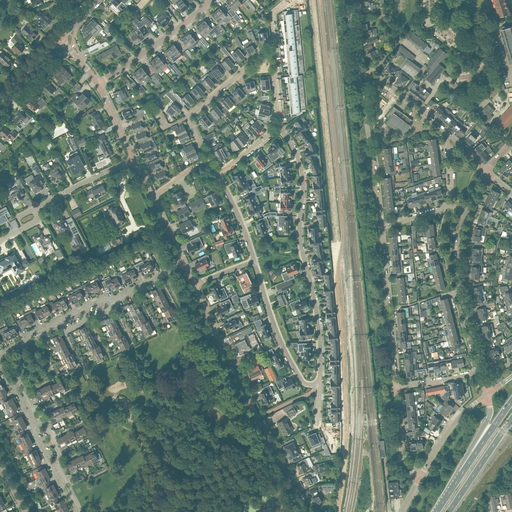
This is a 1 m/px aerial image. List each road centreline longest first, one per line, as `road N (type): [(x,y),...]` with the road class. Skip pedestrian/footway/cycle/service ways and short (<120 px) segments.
road 1 (residential): [(281,131),(301,171),(299,237),(315,305),(319,382)]
road 2 (residential): [(302,511),(193,285)]
road 3 (residential): [(480,371),(457,278),(465,212)]
road 4 (residential): [(395,387),(380,227)]
road 5 (residential): [(209,162),(187,117),(273,53)]
road 6 (residential): [(380,227),(364,73)]
road 7 (residential): [(273,53),(278,126),(216,173)]
road 8 (residential): [(254,260),(290,362),(302,383),(319,382)]
road 9 (residential): [(97,84),(212,0)]
